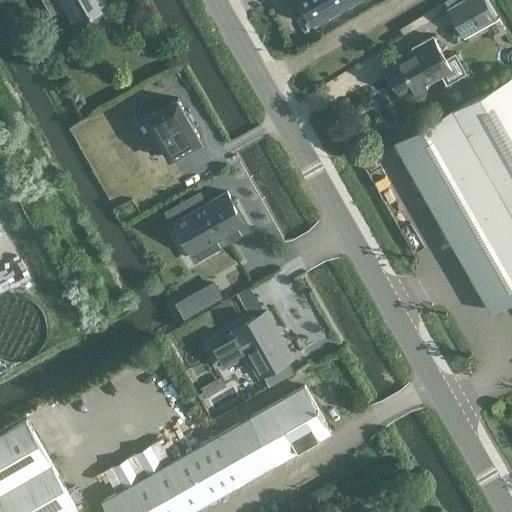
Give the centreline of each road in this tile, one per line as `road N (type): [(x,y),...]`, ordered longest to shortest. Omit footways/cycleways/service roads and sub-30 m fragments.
road 1 (unclassified): [(511,504),(220,0)]
road 2 (unknown): [(437,374),(227,511)]
